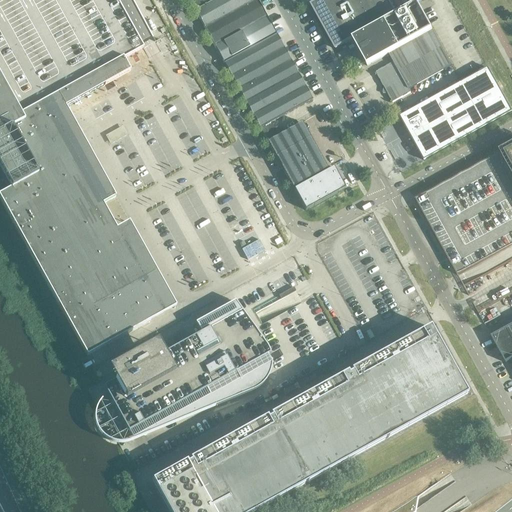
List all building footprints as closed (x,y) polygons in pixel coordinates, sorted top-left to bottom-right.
[(188,0),(195,11),(208,4),(205,0),(188,0)] [(275,32),(257,0),(214,0),(208,4),(195,11),(222,61),(275,32)] [(397,15),(388,0),(318,0),(310,5),(325,31),(324,35),(327,35),(330,40),(329,43),(332,44),(335,49),(342,51),(344,44),(397,15)] [(389,55),(433,30),(418,4),(397,15),(352,39),(367,66),(389,54),(389,55)] [(409,89),(452,65),(433,30),(389,55),(393,63),(376,73),(393,103),(411,93),(409,89)] [(312,100),(287,55),(275,32),(222,61),(260,129),(312,100)] [(165,47),(165,67),(176,67),(176,47),(165,47)] [(0,80),(0,136),(4,142),(27,129),(96,91),(94,87),(113,76),(112,74),(126,67),(120,57),(17,112),(0,80)] [(487,69),(462,83),(486,127),(511,112),(487,69)] [(462,83),(400,117),(424,161),(486,127),(462,83)] [(115,199),(65,109),(27,129),(4,142),(0,136),(0,171),(10,190),(74,154),(103,206),(115,199)] [(327,169),(302,124),(268,143),(293,187),(327,169)] [(425,194),(415,199),(428,222),(445,254),(451,264),(464,287),(511,260),(511,175),(499,152),(425,194)] [(157,274),(129,223),(116,230),(110,219),(74,154),(0,195),(0,200),(87,357),(176,308),(157,274)] [(334,168),(333,168),(293,190),(305,211),(338,193),(337,193),(345,189),(341,181),(339,177),(338,178),(337,176),(333,169),(334,168)] [(242,251),(248,261),(266,252),(260,241),(242,251)] [(293,287),(278,296),(280,299),(296,291),(293,287)] [(255,314),(280,299),(278,296),(244,315),(254,330),(258,327),(261,325),(260,322),(257,317),(255,314)] [(267,347),(254,330),(244,315),(235,302),(196,323),(158,345),(157,343),(108,370),(109,372),(98,378),(128,432),(206,389),(206,391),(206,392),(205,392),(205,393),(206,394),(207,395),(208,395),(209,395),(215,406),(252,391),(254,390),(256,389),(257,388),(260,386),(261,385),(263,384),(265,381),(266,380),(267,378),(268,376),(269,374),(270,372),(270,370),(271,368),(271,366),(271,364),(271,362),(270,361),(271,360),(271,359),(271,358),(271,357),(270,356),(269,356),(268,357),(267,356),(270,354),(269,352),(268,350),(267,349),(267,347)] [(511,325),(492,337),(491,337),(506,363),(511,359),(511,325)] [(429,326),(266,416),(151,480),(169,511),(252,511),(345,461),(468,394),(429,326)]
